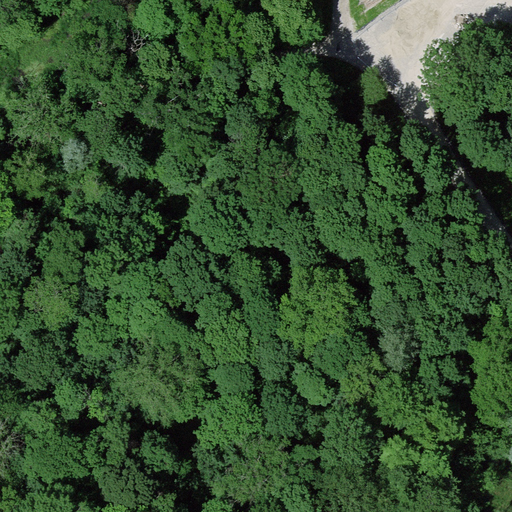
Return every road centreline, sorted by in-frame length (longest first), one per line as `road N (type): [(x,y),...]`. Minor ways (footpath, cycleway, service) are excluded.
road 1 (track): [(344,48),(180,74),(69,126),(0,199)]
road 2 (track): [(511,251),(401,86)]
road 3 (track): [(511,26),(437,80),(401,86)]
